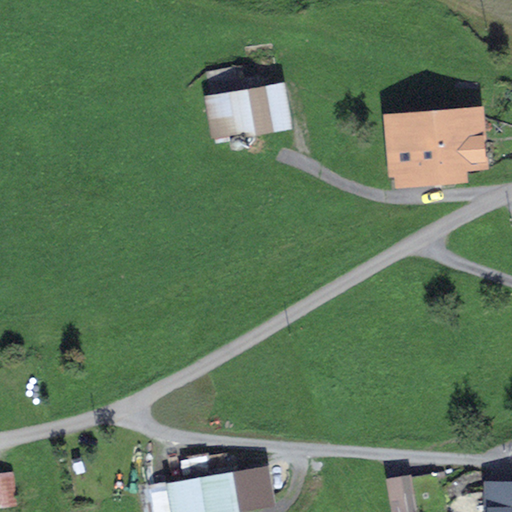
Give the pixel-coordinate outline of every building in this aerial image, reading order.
[(283,119),(279,92),(211,104),(215,131),(283,119)] [(465,176),(464,166),(482,165),(477,106),(390,113),(395,172),(398,171),(399,182),(465,176)] [(230,142),(234,148),(242,148),(245,142),(241,135),(233,135),(230,142)] [(220,511),(219,506),(237,503),(233,475),(228,476),(225,453),(191,459),(197,481),(169,485),(173,511),(199,511),(211,510),(211,511),(220,511)] [(270,497),(265,469),(233,475),(237,503),(270,497)] [(389,481),(393,511),(407,511),(440,506),(436,482),(444,476),(443,472),(389,481)] [(0,474),(0,504),(13,503),(10,474),(0,474)] [(511,511),(511,486),(491,487),(491,511),(511,511)]
